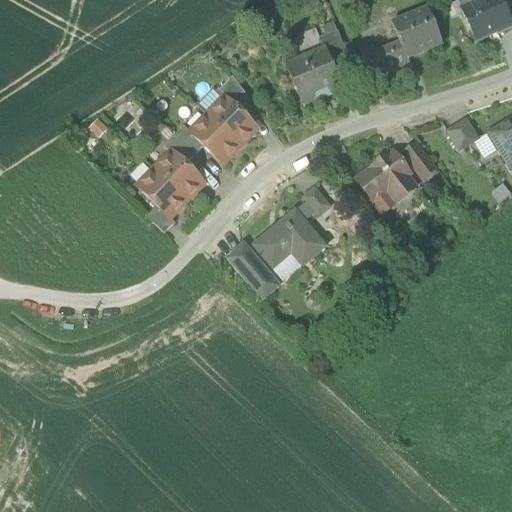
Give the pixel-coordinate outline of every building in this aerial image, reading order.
[(472,0),(467,0),(457,5),(476,45),(495,36),(496,38),(511,30),(511,28),(498,0),(492,0),(476,8),(472,0)] [(399,46),(387,50),(397,72),(409,67),(407,62),(442,47),(427,12),(391,27),(399,46)] [(324,53),(329,64),(346,57),(337,35),(319,43),(323,54),(324,53)] [(375,55),(374,56),(372,49),(359,54),(371,83),(385,77),(375,55)] [(387,50),(375,55),(385,77),(397,72),(387,50)] [(323,54),(286,69),(302,107),(340,91),(329,64),(324,53),(323,54)] [(224,102),(238,115),(249,103),(232,81),(217,96),(224,102)] [(238,115),(224,102),(207,119),(239,151),(257,133),(238,115)] [(239,151),(207,119),(190,136),(190,137),(203,150),(222,169),(239,151)] [(511,121),(487,137),(510,174),(511,173),(511,121)] [(477,143),(465,124),(452,131),(464,151),(477,143)] [(175,139),(195,159),(203,150),(190,137),(190,136),(184,130),(175,139)] [(171,156),(185,169),(195,159),(175,139),(164,150),(171,156)] [(415,148),(402,158),(422,183),(435,173),(415,148)] [(392,155),(356,184),(382,218),(416,192),(403,175),(406,173),(392,155)] [(185,169),(171,156),(154,173),(186,205),(204,187),(192,176),(192,172),(188,169),(185,169)] [(186,205),(154,173),(136,191),(149,204),(149,207),(153,211),(156,210),(157,211),(169,223),(170,222),(186,205)] [(315,217),(319,220),(329,211),(314,193),(303,202),(306,206),(315,217)] [(315,217),(306,206),(248,255),(278,290),(325,251),(304,226),(315,217)] [(169,223),(157,211),(147,221),(164,238),(174,227),(170,222),(169,223)] [(278,290),(248,255),(243,249),(227,262),(262,304),(278,290)] [(409,272),(393,285),(405,301),(421,289),(409,272)]
